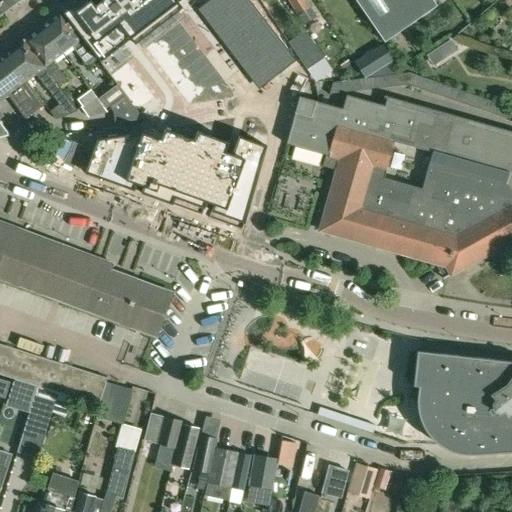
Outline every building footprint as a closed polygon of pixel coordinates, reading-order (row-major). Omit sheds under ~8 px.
[(0,0),(0,12),(15,0),(0,0)] [(93,0),(78,0),(63,11),(97,55),(126,32),(131,37),(179,1),(178,0),(101,0),(96,4),(93,0)] [(242,0),(236,0),(232,3),(238,11),(246,5),(242,0)] [(254,0),(253,0),(246,5),(252,14),(260,8),(254,0)] [(289,0),(305,23),(317,15),(307,0),(289,0)] [(356,0),(385,40),(437,4),(434,0),(356,0)] [(246,5),(238,11),(243,19),(252,14),(246,5)] [(260,8),(252,14),(257,22),(266,16),(260,8)] [(97,57),(61,10),(42,25),(63,52),(72,45),(87,65),(97,57)] [(252,14),(243,19),(249,28),(257,22),(252,14)] [(266,16),(257,22),(263,30),(271,25),(266,16)] [(257,22),(249,28),(255,36),(263,30),(257,22)] [(68,79),(53,60),(63,52),(42,25),(23,40),(60,86),(68,79)] [(271,25),(263,30),(269,38),(277,33),(271,25)] [(263,30),(255,36),(260,44),(269,38),(263,30)] [(277,33),(269,38),(274,47),(283,41),(277,33)] [(269,38),(260,44),(266,52),(274,47),(269,38)] [(450,39),(440,45),(447,56),(457,49),(450,39)] [(56,118),(78,109),(23,40),(6,53),(26,79),(35,73),(60,104),(50,111),(56,118)] [(283,41),(274,47),(280,55),(288,49),(283,41)] [(382,45),(369,54),(377,67),(391,59),(382,45)] [(274,47),(266,52),(272,61),(280,55),(274,47)] [(288,49),(280,55),(286,64),(294,58),(288,49)] [(26,118),(45,103),(26,79),(6,53),(0,57),(0,137),(11,135),(0,120),(0,117),(4,115),(0,109),(0,101),(8,95),(26,118)] [(280,55),(272,61),(277,69),(286,64),(280,55)] [(89,116),(108,111),(91,88),(78,99),(82,105),(81,106),(89,116)] [(387,95),(385,104),(347,93),(343,107),(300,95),(286,143),(325,154),(323,162),(322,165),(337,169),(331,193),(321,229),(446,265),(452,274),(511,240),(511,130),(467,117),(387,95)] [(144,118),(122,95),(109,105),(114,111),(115,122),(144,118)] [(141,132),(97,139),(85,172),(104,180),(107,173),(175,198),(177,191),(246,216),(266,146),(238,136),(231,154),(224,152),(228,142),(196,131),(193,139),(164,128),(160,139),(141,132)] [(20,235),(0,228),(0,276),(93,311),(109,268),(111,263),(23,230),(20,235)] [(172,291),(110,269),(109,268),(93,311),(156,335),(172,291)] [(107,377),(0,343),(0,373),(99,405),(107,377)] [(511,362),(418,352),(414,385),(421,386),(419,390),(419,395),(418,400),(418,405),(419,412),(420,417),(422,421),(424,426),(426,430),(429,434),(432,438),(436,441),(440,444),(445,448),(449,449),(453,451),(456,452),(462,453),(467,454),(473,454),(511,451),(511,362)] [(10,381),(0,377),(0,396),(5,398),(10,381)] [(106,382),(106,381),(96,416),(123,425),(124,423),(132,392),(106,382)] [(14,384),(7,406),(15,409),(22,387),(14,384)] [(38,450),(43,432),(53,400),(67,404),(69,397),(57,393),(39,388),(37,395),(36,394),(26,427),(28,428),(23,445),(38,450)] [(376,425),(319,407),(317,415),(372,434),(376,425)] [(144,439),(176,448),(172,464),(183,424),(182,423),(183,420),(151,412),(144,439)] [(123,425),(99,511),(110,511),(116,498),(122,501),(142,428),(141,428),(124,423),(123,425)] [(199,427),(183,424),(172,464),(189,468),(199,427)] [(215,446),(217,437),(201,434),(194,469),(209,472),(215,446)] [(231,487),(237,451),(215,446),(209,472),(205,495),(228,500),(231,487)] [(251,454),(237,451),(231,487),(244,490),(251,454)] [(254,453),(248,485),(272,489),(278,457),(254,453)] [(371,498),(379,469),(355,463),(348,491),(371,498)] [(349,471),(330,465),(325,478),(345,484),(349,471)] [(35,511),(70,511),(71,511),(76,496),(74,496),(78,481),(65,476),(52,472),(48,488),(50,489),(46,504),(38,501),(35,511)] [(305,490),(298,511),(314,511),(320,494),(305,490)] [(79,511),(99,511),(103,498),(95,496),(95,495),(79,491),(74,511),(79,511)]
